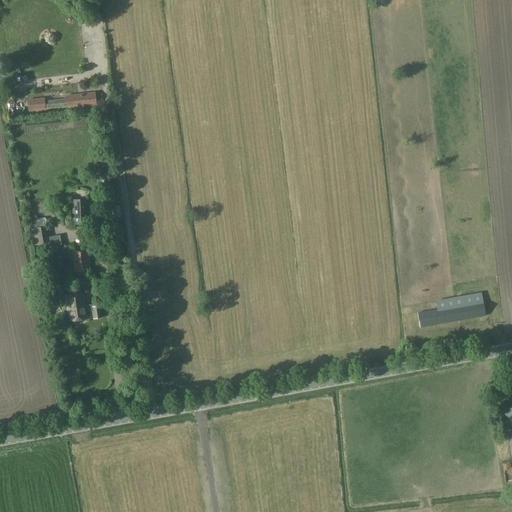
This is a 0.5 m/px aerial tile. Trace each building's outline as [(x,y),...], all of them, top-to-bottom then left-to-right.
[(4,91),(15,91),(15,82),(3,83),(4,91)] [(114,102),(110,88),(95,92),(97,102),(102,100),(103,105),(114,102)] [(45,110),(45,109),(66,106),(66,109),(96,106),(94,94),(65,97),(65,100),(44,102),(44,100),(27,101),(29,112),(45,110)] [(88,199),(71,200),(73,225),(89,224),(88,199)] [(44,227),(32,229),(35,245),(47,243),(44,227)] [(54,234),(46,235),(48,246),(56,245),(54,234)] [(90,271),(89,252),(73,253),(74,272),(90,271)] [(51,270),(40,272),(42,283),(53,281),(51,270)] [(92,305),(85,306),(83,292),(65,295),(68,320),(87,317),(86,313),(92,312),(93,319),(101,317),(100,306),(92,307),(92,305)] [(482,302),(481,293),(441,300),(442,309),(417,313),(420,328),(486,317),(483,302),(482,302)] [(511,406),(500,408),(506,458),(511,457),(511,406)]
